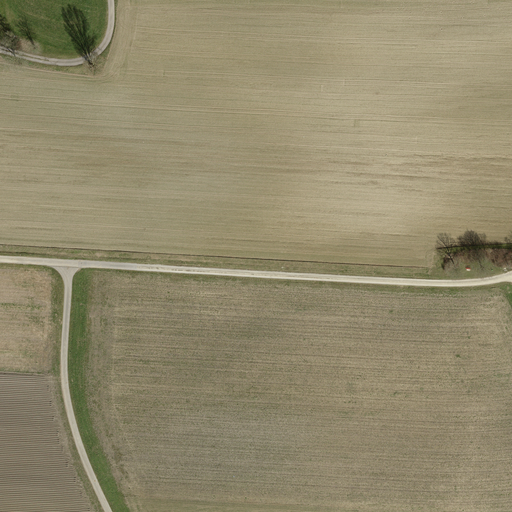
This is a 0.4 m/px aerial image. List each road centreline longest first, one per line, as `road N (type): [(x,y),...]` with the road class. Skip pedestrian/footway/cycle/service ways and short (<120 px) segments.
road 1 (track): [(511,278),(481,283),(0,259)]
road 2 (track): [(111,511),(74,424),(64,366),(69,263)]
road 3 (track): [(112,0),(107,41),(91,58),(69,63),(0,48)]
